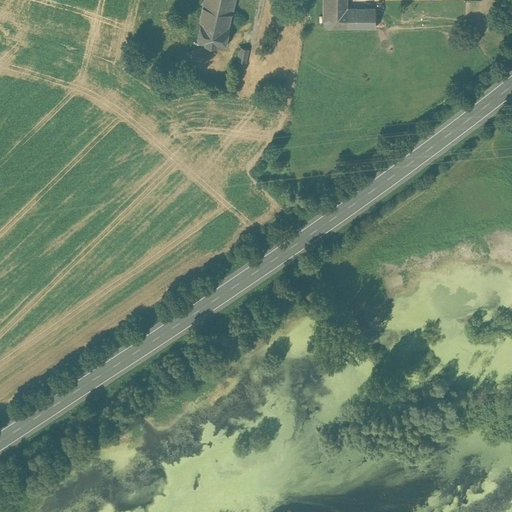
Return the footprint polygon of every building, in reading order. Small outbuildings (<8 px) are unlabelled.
[(203,0),(202,6),(232,13),(234,0),(203,0)] [(346,0),(323,0),(323,26),(375,26),(375,7),(347,7),(346,0)] [(201,20),(228,27),(228,26),(231,15),(232,13),(202,6),(199,20),(201,20)] [(228,27),(201,20),(201,21),(197,39),(206,42),(205,42),(215,45),(215,44),(224,46),(224,45),(228,27)] [(248,49),(240,47),(237,60),(245,62),(248,49)]
